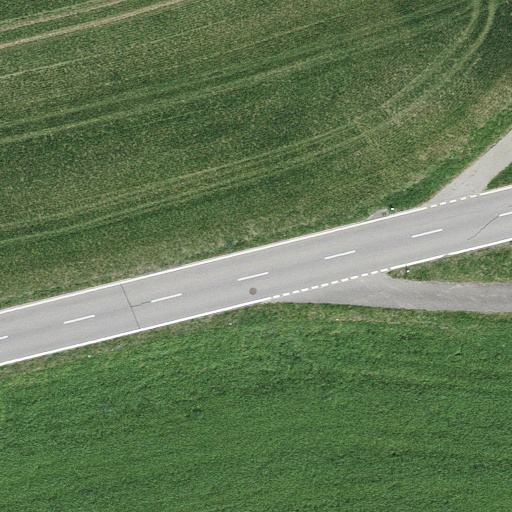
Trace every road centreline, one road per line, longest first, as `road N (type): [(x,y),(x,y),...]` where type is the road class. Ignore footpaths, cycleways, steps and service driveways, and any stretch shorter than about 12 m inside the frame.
road 1 (tertiary): [(0,340),(511,211)]
road 2 (track): [(259,276),(511,296)]
